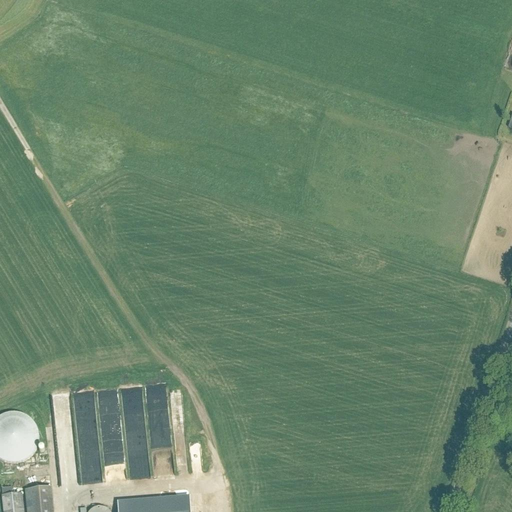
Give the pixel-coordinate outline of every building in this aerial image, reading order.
[(160,384),(164,463),(180,462),(176,383),(160,384)] [(62,391),(62,408),(76,408),(77,392),(62,391)] [(37,441),(37,439),(37,437),(37,435),(36,433),(36,431),(35,430),(34,428),(33,426),(31,424),(30,423),(28,422),(27,420),(25,419),(23,418),(21,418),(19,417),(17,417),(15,417),(13,416),(11,417),(9,417),(7,417),(5,418),(3,419),(2,420),(0,420),(0,459),(1,460),(2,461),(4,462),(6,463),(8,463),(10,464),(12,464),(14,464),(16,464),(18,463),(20,463),(22,462),(24,461),(26,460),(28,459),(29,458),(31,456),(32,455),(33,453),(35,451),(35,450),(36,448),(37,446),(37,444),(37,441)] [(184,422),(185,453),(196,453),(195,422),(184,422)] [(73,454),(82,454),(82,423),(72,423),(73,454)] [(53,511),(51,490),(26,493),(27,511),(53,511)] [(23,511),(22,496),(2,498),(3,511),(23,511)] [(190,511),(189,498),(118,504),(118,511),(190,511)]
